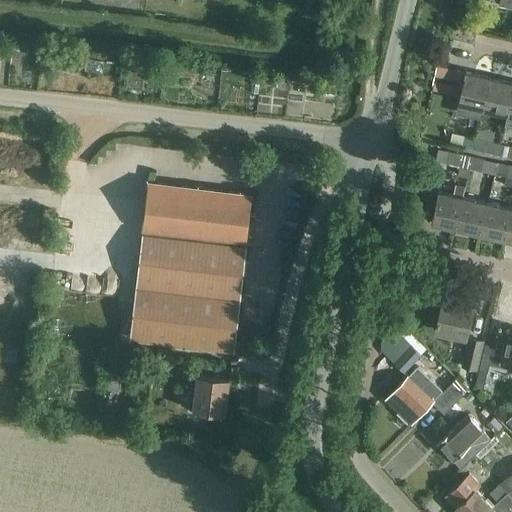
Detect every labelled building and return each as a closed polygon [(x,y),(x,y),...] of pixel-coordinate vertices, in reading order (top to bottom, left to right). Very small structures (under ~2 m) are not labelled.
[(92,66),(106,67),(107,54),(93,53),(92,66)] [(150,59),(149,70),(164,72),(164,67),(165,60),(150,59)] [(489,78),(465,72),(436,66),(431,87),(433,87),(432,90),(459,97),(458,103),(468,106),(466,115),(480,119),(482,109),(489,78)] [(507,114),(511,91),(511,82),(489,78),(482,109),(507,114)] [(474,149),(476,138),(465,135),(462,147),(474,149)] [(485,152),(488,141),(476,138),(474,149),(485,152)] [(447,151),(445,162),(458,165),(459,166),(456,177),(467,180),(470,168),(472,157),(460,154),(447,151)] [(472,157),(470,168),(481,171),(494,174),(496,162),(484,160),(472,157)] [(496,162),(494,174),(506,176),(511,177),(511,166),(509,165),(496,162)] [(130,340),(232,352),(245,242),(246,242),(252,194),(148,182),(137,275),(138,275),(130,340)] [(456,228),(463,197),(438,192),(431,223),(456,228)] [(480,234),(487,203),(463,197),(456,228),(480,234)] [(504,239),(511,208),(487,203),(480,234),(504,239)] [(402,270),(399,280),(409,282),(412,273),(402,270)] [(464,338),(472,304),(442,298),(435,331),(464,338)] [(386,320),(381,350),(403,372),(426,349),(417,340),(411,345),(386,320)] [(511,338),(496,335),(493,346),(485,344),(478,372),(497,377),(499,368),(505,370),(506,365),(511,366),(511,338)] [(475,369),(481,342),(469,339),(462,366),(475,369)] [(112,355),(108,390),(120,392),(124,356),(112,355)] [(410,423),(441,391),(417,367),(385,399),(410,423)] [(197,374),(193,410),(225,414),(229,378),(197,374)] [(443,414),(467,388),(456,377),(431,403),(443,414)] [(149,403),(150,391),(138,389),(136,401),(149,403)] [(475,454),(489,440),(467,415),(436,444),(459,469),(475,454)] [(486,424),(494,434),(503,427),(494,417),(486,424)] [(489,440),(475,454),(479,459),(498,441),(493,437),(489,440)] [(470,467),(481,479),(488,472),(484,468),(482,469),(475,462),(472,464),(469,461),(457,472),(461,475),(470,467)] [(511,471),(489,494),(496,502),(511,487),(511,471)] [(460,511),(485,511),(491,507),(474,490),(479,485),(468,473),(444,495),(460,511)] [(503,511),(511,503),(511,487),(496,502),(491,507),(485,511),(503,511)]
